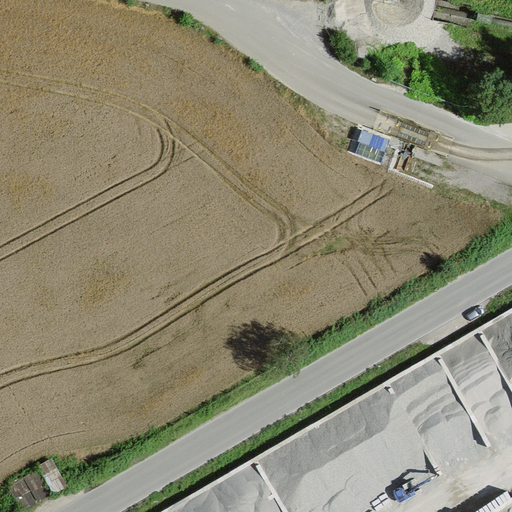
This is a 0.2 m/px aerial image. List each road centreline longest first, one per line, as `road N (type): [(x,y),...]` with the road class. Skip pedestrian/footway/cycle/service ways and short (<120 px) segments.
road 1 (tertiary): [(86,511),(511,266)]
road 2 (track): [(207,0),(356,94),(511,143)]
